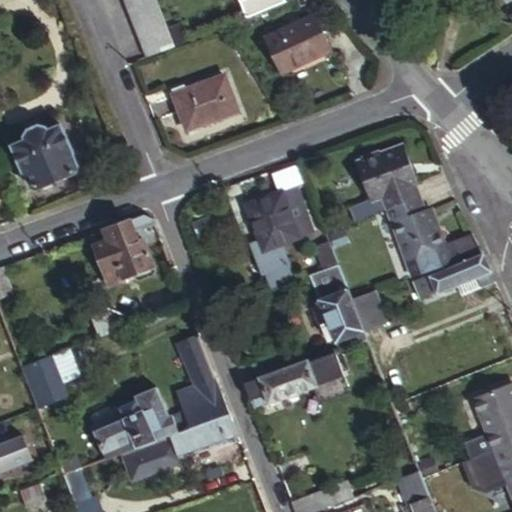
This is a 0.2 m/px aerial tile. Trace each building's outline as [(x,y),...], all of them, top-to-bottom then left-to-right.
[(124,0),(148,61),(178,48),(158,0),(124,0)] [(228,0),(237,24),(280,8),(277,0),(228,0)] [(313,18),(267,36),(278,65),(324,47),(313,18)] [(184,93),(172,98),(185,133),(238,114),(225,78),(184,93)] [(172,98),(184,93),(183,89),(171,93),(172,98)] [(23,162),(8,168),(18,196),(34,191),(41,194),(78,180),(82,170),(68,131),(55,136),(54,131),(49,130),(33,136),(28,141),(29,146),(19,150),(23,162)] [(378,206),(382,205),(385,212),(421,198),(418,191),(414,192),(409,174),(414,172),(405,148),(382,157),(380,155),(360,162),(360,164),(355,167),(365,193),(372,190),(378,206)] [(414,192),(418,191),(421,189),(414,172),(409,174),(414,192)] [(258,242),(262,253),(280,246),(312,234),(295,190),(245,209),(258,242)] [(372,190),(365,193),(371,209),(378,206),(372,190)] [(19,198),(8,202),(17,225),(28,221),(19,198)] [(421,198),(385,212),(406,266),(449,250),(442,230),(434,233),(427,214),(421,198)] [(434,233),(442,230),(435,211),(427,214),(434,233)] [(132,235),(128,223),(100,233),(105,245),(96,249),(109,288),(128,282),(130,287),(158,277),(145,241),(149,240),(146,230),(132,235)] [(262,253),(258,242),(248,245),(252,256),(256,255),(269,292),(294,282),(280,246),(262,253)] [(337,266),(329,245),(313,251),(321,272),(337,266)] [(496,282),(484,254),(414,281),(422,301),(460,287),(457,283),(476,275),(479,284),(481,288),(496,282)] [(352,302),(337,266),(321,272),(307,277),(299,280),(307,299),(312,298),(315,306),(303,310),(311,332),(325,328),(336,352),(367,341),(365,338),(352,302)] [(0,300),(13,296),(3,268),(0,269),(0,300)] [(457,283),(460,287),(461,291),(479,284),(476,275),(457,283)] [(371,295),(352,302),(365,338),(385,330),(371,295)] [(129,316),(105,310),(86,318),(95,342),(133,327),(129,316)] [(195,335),(176,342),(193,386),(212,378),(195,335)] [(243,387),(252,410),(312,388),(310,381),(324,375),(318,359),(279,373),(257,382),(243,387)] [(257,382),(279,373),(274,359),(252,368),(257,382)] [(49,360),(22,371),(38,413),(39,415),(67,404),(49,360)] [(174,393),(187,429),(226,414),(212,378),(193,386),(174,393)] [(479,439),(485,455),(511,444),(511,385),(470,402),(484,437),(479,439)] [(91,435),(101,462),(119,455),(153,442),(174,434),(169,421),(166,423),(155,393),(133,401),(135,405),(115,413),(111,409),(89,418),(88,423),(93,435),(91,435)] [(187,429),(174,434),(153,442),(157,453),(165,450),(172,448),(176,457),(234,436),(226,414),(187,429)] [(12,443),(5,425),(0,426),(0,474),(45,457),(39,439),(26,444),(23,439),(12,443)] [(153,442),(119,455),(130,484),(165,471),(165,450),(157,453),(153,442)] [(511,444),(485,455),(491,471),(496,469),(509,504),(511,503),(511,444)] [(172,448),(165,450),(165,471),(179,465),(176,457),(172,448)] [(427,461),(415,466),(418,471),(421,479),(432,475),(427,461)] [(100,511),(83,469),(63,477),(75,511),(100,511)] [(433,511),(421,479),(418,471),(399,479),(411,511),(433,511)] [(40,483),(19,491),(27,511),(48,504),(40,483)] [(291,511),(316,511),(350,498),(344,483),(289,504),(291,511)]
